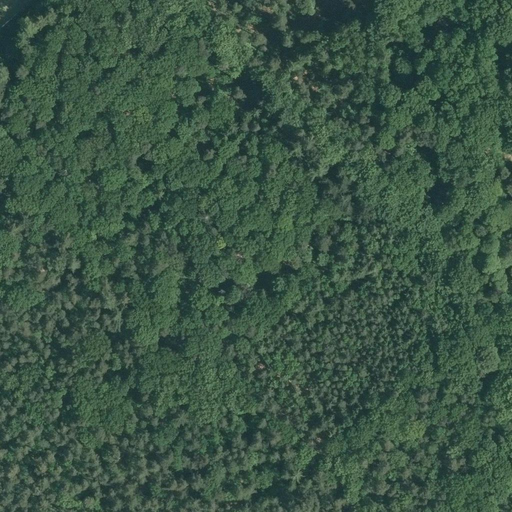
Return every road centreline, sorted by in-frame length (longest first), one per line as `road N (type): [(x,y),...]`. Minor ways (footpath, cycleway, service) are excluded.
road 1 (track): [(311,123),(430,244),(511,346)]
road 2 (track): [(180,0),(311,123)]
road 3 (track): [(73,511),(0,405)]
road 4 (track): [(0,107),(66,0)]
